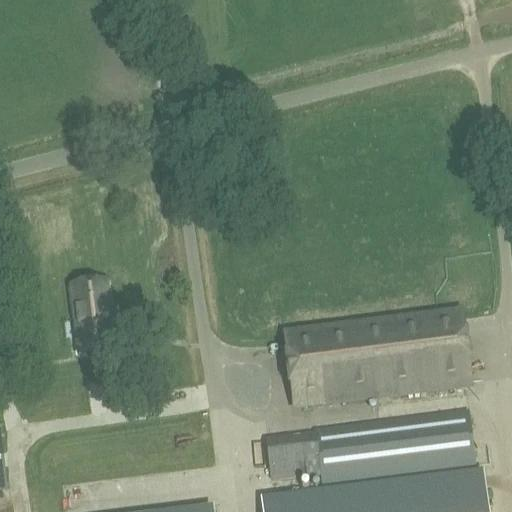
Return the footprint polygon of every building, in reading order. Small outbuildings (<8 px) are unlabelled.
[(72,289),(80,355),(118,350),(115,325),(111,326),(106,285),(72,289)] [(466,387),(456,315),(290,337),(299,408),(466,387)] [(317,434),(322,474),(306,477),(308,492),(477,471),(469,409),(314,429),(315,435),(317,434)] [(315,435),(266,441),(270,482),(322,474),(317,434),(315,435)] [(479,511),(474,474),(274,499),(275,511),(479,511)]
